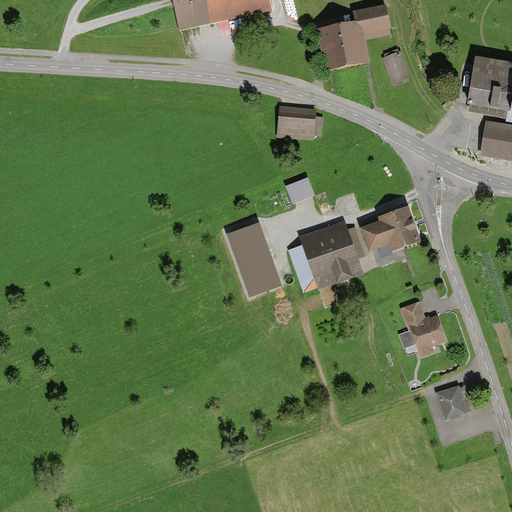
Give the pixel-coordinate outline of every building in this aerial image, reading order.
[(172,0),(179,28),(270,7),(268,0),(172,0)] [(356,23),(318,30),(325,71),(372,64),(365,35),(392,29),(387,7),(354,12),(356,23)] [(402,52),(384,59),(393,85),(411,78),(402,52)] [(511,64),(477,57),(468,106),(511,113),(511,64)] [(317,111),(281,107),(278,138),(314,142),(315,137),(323,137),(325,118),(317,117),(317,111)] [(511,125),(487,122),(480,157),(511,161),(511,125)] [(309,178),(286,187),(294,205),(317,196),(309,178)] [(422,241),(408,207),(379,218),(380,222),(362,229),(370,253),(389,246),(391,251),(422,241)] [(345,224),(301,240),(303,245),(319,291),(363,275),(345,224)] [(259,225),(228,236),(249,297),(281,286),(259,225)] [(319,291),(303,245),(288,250),(304,296),(319,291)] [(421,302),(401,309),(410,331),(400,335),(405,350),(416,346),(421,360),(437,354),(435,348),(449,343),(438,316),(427,320),(421,302)] [(460,386),(436,393),(446,422),(468,415),(467,413),(473,411),(465,387),(460,388),(460,386)]
